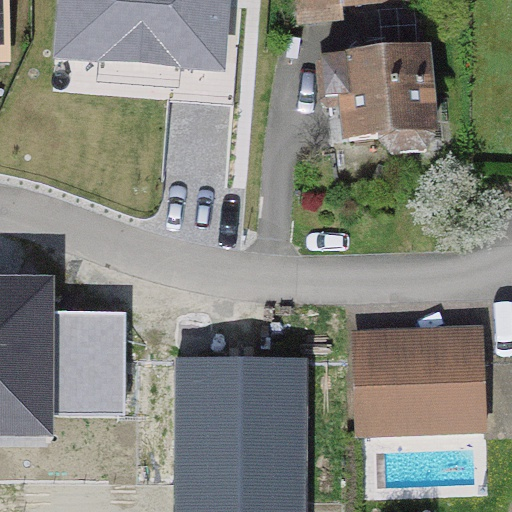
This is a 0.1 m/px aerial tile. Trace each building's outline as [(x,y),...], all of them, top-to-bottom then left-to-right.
[(228,0),(59,0),(53,60),(97,65),(96,83),(178,91),(180,70),(221,74),(228,0)] [(335,19),(334,7),(402,0),(292,0),(295,23),(335,19)] [(322,102),(341,101),(345,144),(378,141),(378,148),(388,157),(421,154),(427,142),(419,56),(337,63),(337,64),(319,66),(322,102)] [(54,281),(0,280),(0,440),(55,441),(55,417),(124,417),(124,315),(53,315),(54,281)] [(307,511),(307,362),(174,362),(174,511),(307,511)] [(480,434),(477,363),(350,367),(353,438),(480,434)]
